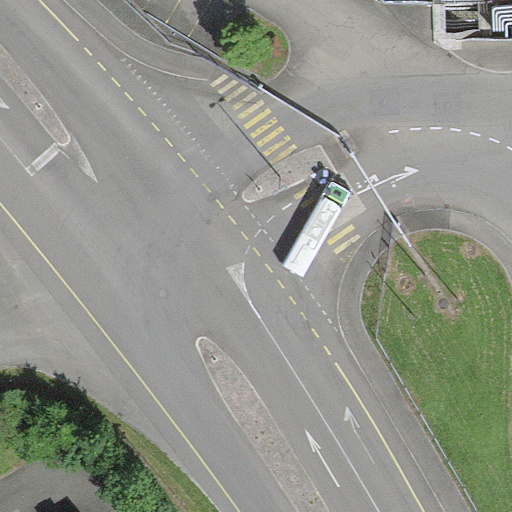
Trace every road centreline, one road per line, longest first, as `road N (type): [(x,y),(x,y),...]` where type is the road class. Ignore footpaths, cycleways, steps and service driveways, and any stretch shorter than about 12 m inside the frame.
road 1 (unclassified): [(372,511),(333,441),(182,233),(0,3)]
road 2 (unclassified): [(0,124),(117,274),(272,511)]
